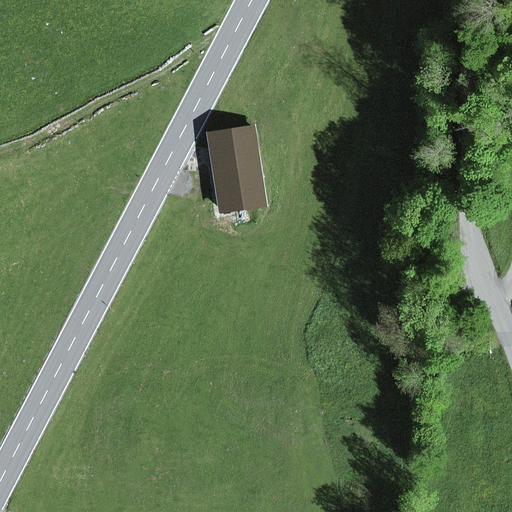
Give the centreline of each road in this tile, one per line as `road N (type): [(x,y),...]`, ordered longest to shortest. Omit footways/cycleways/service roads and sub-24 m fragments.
road 1 (primary): [(251,0),(0,484)]
road 2 (residential): [(511,342),(469,236),(471,0)]
